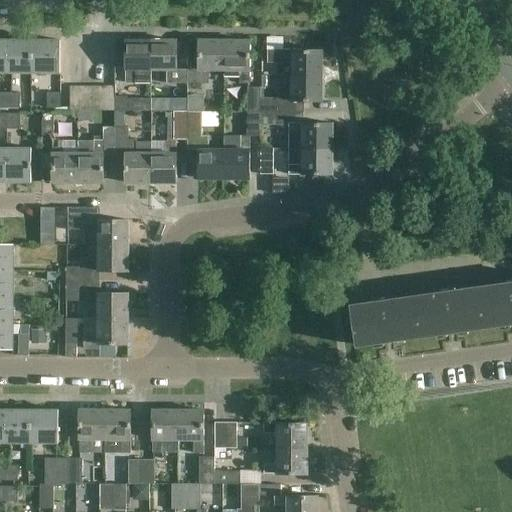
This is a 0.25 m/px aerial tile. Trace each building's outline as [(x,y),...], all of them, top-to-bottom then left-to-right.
[(270,47),(286,47),(286,35),(270,35),(270,47)] [(0,39),(0,73),(11,73),(11,40),(0,39)] [(11,40),(11,73),(35,73),(36,40),(11,40)] [(36,40),(35,73),(61,73),(61,40),(36,40)] [(151,70),(151,40),(126,40),(126,83),(137,83),(137,70),(151,70)] [(177,40),(151,40),(151,70),(166,70),(166,83),(188,83),(188,69),(177,69),(177,40)] [(188,83),(199,83),(209,84),(209,70),(224,70),(225,41),(199,41),(199,70),(188,69),(188,83)] [(250,41),(225,41),(224,70),(224,77),(239,77),(239,83),(250,83),(250,41)] [(322,50),(279,49),(267,49),(267,60),(293,60),(293,76),(322,76),(322,50)] [(260,98),(260,110),(260,112),(304,112),(304,101),(321,101),(322,76),(293,76),(293,91),(279,91),(279,98),(260,98)] [(70,110),(79,110),(81,110),(81,86),(70,86),(70,110)] [(81,110),(92,110),(92,86),(81,86),(81,110)] [(92,110),(103,110),(103,86),(92,86),(92,110)] [(115,87),(115,86),(103,86),(103,110),(115,110),(115,87)] [(128,87),(115,87),(115,110),(115,111),(128,111),(128,87)] [(247,87),(247,109),(260,110),(260,98),(260,87),(247,87)] [(21,92),(8,92),(8,107),(21,107),(21,92)] [(48,108),(61,108),(61,93),(48,93),(48,108)] [(260,136),(260,124),(260,112),(260,110),(247,109),(247,136),(224,135),(224,150),(224,179),(250,179),(250,136),(260,136)] [(42,111),(42,135),(54,135),(54,111),(42,111)] [(167,154),(151,154),(151,182),(177,182),(177,140),(187,140),(188,140),(188,111),(174,111),(174,140),(167,140),(167,154)] [(188,149),(199,149),(199,179),(224,179),(224,150),(209,150),(209,136),(201,136),(201,111),(188,111),(188,140),(187,140),(188,149)] [(304,123),(304,112),(260,112),(260,124),(289,124),(289,148),(303,148),(303,149),(332,149),(332,123),(304,123)] [(20,113),(7,113),(7,128),(20,128),(20,113)] [(104,155),(115,155),(115,127),(104,127),(104,139),(93,139),(93,142),(78,142),(78,182),(104,182),(104,155)] [(115,155),(126,155),(126,182),(151,182),(151,154),(151,142),(136,142),(136,140),(126,139),(126,127),(115,127),(115,155)] [(53,182),(78,182),(78,142),(63,141),(63,139),(53,139),(53,182)] [(32,148),(7,148),(7,182),(32,182),(32,148)] [(261,174),(273,174),(274,149),(261,148),(261,174)] [(332,149),(303,149),(303,164),(289,164),(289,174),(332,174),(332,149)] [(98,220),(98,207),(68,207),(68,230),(84,230),(84,245),(99,245),(128,245),(128,220),(98,220)] [(0,271),(13,271),(13,245),(0,244),(0,271)] [(128,245),(99,245),(99,260),(85,260),(85,266),(66,266),(66,282),(100,282),(100,271),(128,271),(128,245)] [(0,297),(13,297),(13,271),(0,271),(0,297)] [(99,303),(99,319),(128,319),(128,293),(100,293),(100,282),(66,282),(66,300),(85,300),(85,303),(99,303)] [(511,282),(479,287),(484,328),(511,323),(511,282)] [(479,287),(415,296),(421,337),(484,328),(479,287)] [(415,296),(351,305),(357,346),(421,337),(415,296)] [(0,323),(13,324),(13,297),(0,297),(0,323)] [(78,344),(78,319),(66,319),(66,344),(78,344)] [(128,344),(128,319),(99,319),(85,319),(85,334),(84,333),(84,349),(100,349),(100,344),(128,344)] [(13,324),(0,323),(0,350),(13,350),(13,324)] [(0,443),(9,443),(9,410),(0,410),(0,443)] [(9,443),(34,443),(34,410),(9,410),(9,443)] [(59,410),(34,410),(34,443),(59,443),(59,410)] [(90,439),(105,439),(105,410),(79,410),(79,453),(90,453),(90,439)] [(131,410),(105,410),(105,439),(105,453),(131,453),(131,410)] [(179,439),(179,411),(153,411),(152,453),(164,453),(164,439),(179,439)] [(204,411),(179,411),(179,439),(194,439),(194,453),(204,453),(204,411)] [(278,448),(307,449),(307,423),(264,422),(264,433),(278,433),(278,448)] [(215,449),(237,449),(237,423),(215,423),(215,449)] [(307,449),(278,448),(278,464),(264,463),(264,474),(307,474),(307,449)] [(199,485),(215,485),(215,469),(215,457),(199,457),(199,485)] [(45,458),(45,466),(45,481),(69,481),(69,458),(45,458)] [(69,458),(69,481),(82,481),(82,458),(69,458)] [(129,484),(142,483),(142,459),(129,459),(129,484)] [(154,459),(142,459),(142,483),(155,483),(154,459)] [(5,465),(5,479),(18,479),(18,465),(5,465)] [(215,469),(215,485),(240,485),(240,469),(215,469)] [(54,507),(53,483),(40,483),(41,507),(54,507)] [(172,509),(186,508),(185,483),(172,483),(172,509)] [(199,483),(185,483),(186,508),(199,508),(199,483)] [(113,508),(113,484),(101,484),(101,508),(113,508)] [(126,484),(113,484),(113,508),(126,508),(126,484)] [(259,509),(259,494),(259,484),(247,484),(247,509),(259,509)] [(259,484),(259,494),(281,494),(281,484),(259,484)] [(18,486),(5,486),(6,501),(18,501),(18,486)] [(287,511),(317,511),(318,496),(275,496),(275,506),(288,506),(287,511)]
